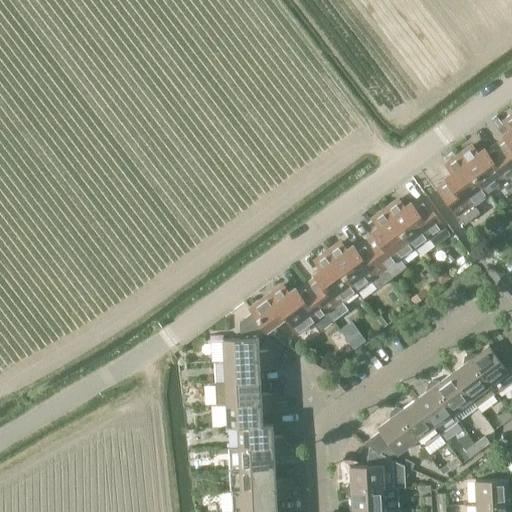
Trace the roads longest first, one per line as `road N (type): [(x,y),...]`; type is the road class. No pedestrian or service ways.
road 1 (residential): [(167,338),(511,94)]
road 2 (residential): [(320,511),(317,445),(331,413),(511,288)]
road 3 (unclassified): [(0,441),(167,338)]
